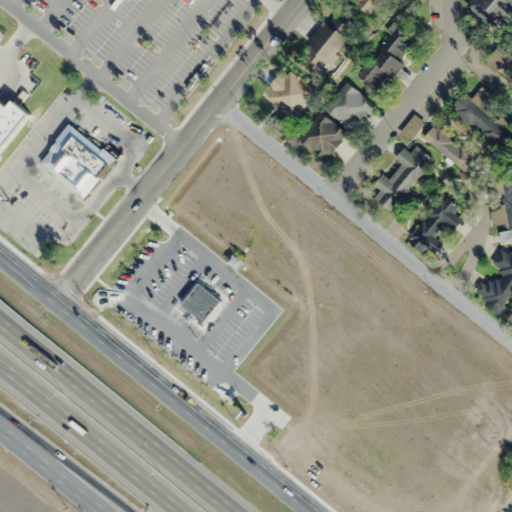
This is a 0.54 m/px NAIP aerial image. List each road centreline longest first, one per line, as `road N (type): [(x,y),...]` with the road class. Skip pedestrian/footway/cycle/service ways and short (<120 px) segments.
road 1 (tertiary): [(306,0),(52,308)]
road 2 (secondary): [(304,511),(0,265)]
road 3 (residential): [(511,345),(220,105)]
road 4 (motorway): [(243,511),(0,313)]
road 5 (residential): [(450,0),(452,38),(442,59),(330,197)]
road 6 (motorway): [(0,370),(176,511)]
road 7 (motorway): [(0,432),(108,511)]
road 8 (secondary): [(0,436),(94,511)]
